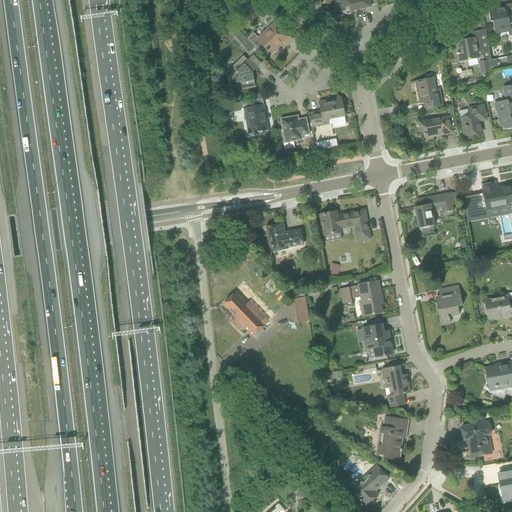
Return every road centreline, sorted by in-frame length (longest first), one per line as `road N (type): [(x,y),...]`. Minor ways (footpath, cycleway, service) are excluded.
road 1 (trunk): [(163,511),(94,0)]
road 2 (motorway): [(10,0),(75,511)]
road 3 (motorway): [(102,511),(39,0)]
road 4 (unclassified): [(230,511),(193,210)]
road 5 (residential): [(427,374),(413,354),(379,177)]
road 6 (residential): [(193,210),(0,238)]
road 7 (residential): [(333,25),(274,83),(278,99),(329,76),(355,53)]
road 8 (trunk): [(0,329),(17,511)]
road 9 (residential): [(421,481),(475,511),(474,472),(427,470)]
road 10 (residential): [(379,177),(511,152)]
road 11 (residential): [(379,177),(355,53)]
